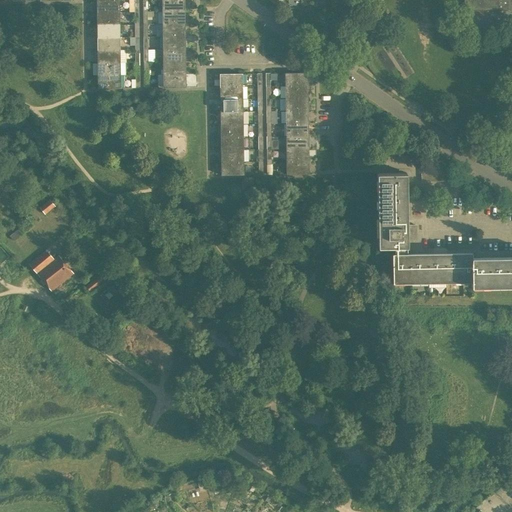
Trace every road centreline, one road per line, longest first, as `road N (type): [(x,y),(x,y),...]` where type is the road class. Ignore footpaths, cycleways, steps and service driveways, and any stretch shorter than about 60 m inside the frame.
road 1 (track): [(345,509),(251,458),(55,307),(18,290)]
road 2 (residential): [(511,189),(241,0)]
road 3 (track): [(127,314),(163,361),(164,395),(150,427)]
